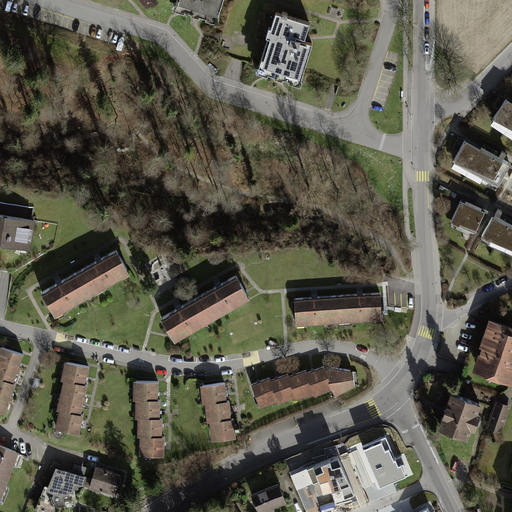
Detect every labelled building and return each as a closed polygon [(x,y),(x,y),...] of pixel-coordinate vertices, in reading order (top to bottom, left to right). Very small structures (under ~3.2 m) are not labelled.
[(215,0),(177,0),(175,9),(195,15),(209,20),(215,0)] [(279,73),(299,80),(312,41),(308,39),(309,38),(313,24),(275,13),(257,67),(279,73)] [(511,102),(507,99),(495,118),(511,128),(511,102)] [(504,160),(466,140),(455,160),(493,180),(504,160)] [(486,211),(461,200),(452,221),(477,232),(486,211)] [(0,246),(28,251),(33,222),(0,216),(0,246)] [(511,225),(493,216),(482,236),(511,251),(511,225)] [(115,252),(79,272),(92,296),(128,275),(115,252)] [(40,294),(54,318),(92,296),(79,272),(40,294)] [(234,278),(201,297),(216,320),(247,303),(234,278)] [(381,295),(344,298),(346,325),(383,322),(381,295)] [(216,320),(201,297),(162,319),(176,343),(216,320)] [(346,325),(344,298),(294,301),(296,328),(346,325)] [(413,305),(394,300),(392,308),(412,313),(413,305)] [(511,328),(487,320),(477,349),(480,350),(472,373),(510,385),(511,378),(511,328)] [(1,348),(0,351),(0,363),(16,369),(22,355),(1,348)] [(16,369),(0,363),(0,378),(11,383),(16,369)] [(64,363),(60,380),(63,381),(84,385),(88,369),(64,363)] [(326,371),(333,391),(337,397),(357,387),(355,370),(333,367),(326,371)] [(333,391),(326,371),(324,368),(307,374),(314,394),(315,398),(333,391)] [(307,374),(306,372),(289,378),(297,399),(297,401),(314,394),(307,374)] [(297,399),(289,378),(288,375),(270,382),(277,403),(279,406),(297,399)] [(0,378),(0,394),(12,399),(18,385),(11,383),(0,378)] [(259,410),(277,403),(270,382),(269,379),(250,386),(259,410)] [(84,385),(63,381),(59,397),(83,402),(87,386),(84,385)] [(134,383),(134,401),(135,401),(158,402),(159,383),(134,383)] [(201,386),(203,405),(205,405),(227,403),(225,384),(201,386)] [(484,405),(453,393),(440,430),(471,441),(484,405)] [(12,399),(0,394),(0,411),(7,414),(12,399)] [(83,402),(59,397),(56,412),(58,413),(80,418),(83,402)] [(158,402),(135,401),(135,421),(137,421),(160,422),(160,402),(158,402)] [(510,407),(495,401),(484,430),(500,435),(510,407)] [(227,403),(205,405),(207,425),(209,424),(232,422),(230,403),(227,403)] [(79,434),(82,418),(80,418),(58,413),(55,429),(79,434)] [(137,421),(137,439),(139,439),(161,439),(161,422),(160,422),(137,421)] [(236,441),(234,422),(232,422),(209,424),(211,443),(236,441)] [(398,468),(386,438),(362,448),(379,489),(406,478),(401,467),(398,468)] [(161,439),(139,439),(139,458),(163,458),(164,439),(161,439)] [(19,452),(0,446),(0,495),(5,497),(19,452)] [(338,455),(291,475),(297,489),(319,480),(322,492),(331,490),(335,499),(353,492),(338,455)] [(122,475),(97,467),(94,478),(91,484),(116,493),(122,475)] [(91,484),(94,478),(59,469),(50,489),(68,496),(87,485),(91,484)] [(279,482),(254,493),(263,511),(287,500),(279,482)] [(62,511),(68,496),(50,489),(46,487),(37,511),(38,511),(62,511)]
